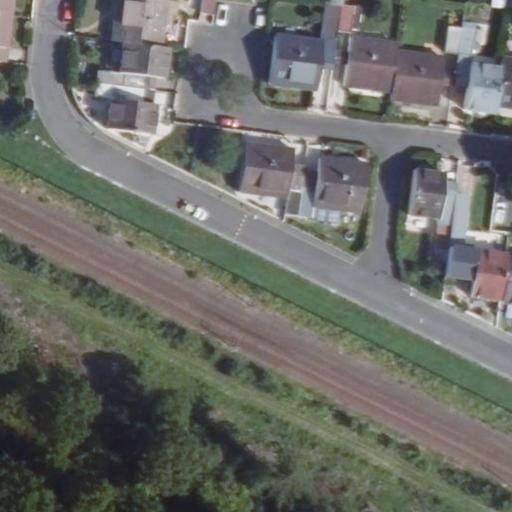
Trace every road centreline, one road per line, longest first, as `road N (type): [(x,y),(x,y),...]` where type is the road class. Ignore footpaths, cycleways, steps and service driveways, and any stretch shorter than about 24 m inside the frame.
road 1 (residential): [(52,0),(41,82),(52,116),(78,144),(374,292)]
road 2 (residential): [(393,136),(219,113),(220,62)]
road 3 (residential): [(393,136),(374,292)]
road 4 (residential): [(374,292),(511,361)]
road 5 (residential): [(511,152),(393,136)]
